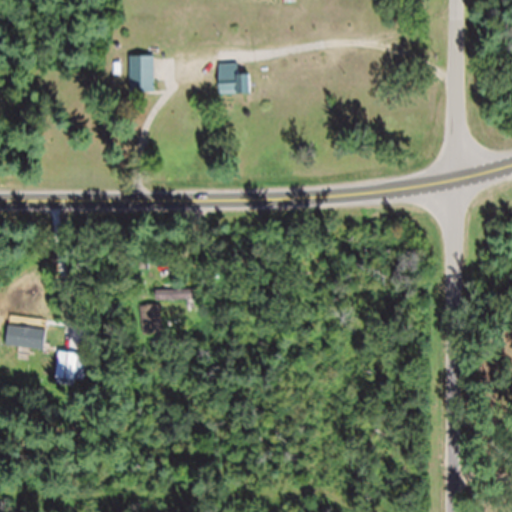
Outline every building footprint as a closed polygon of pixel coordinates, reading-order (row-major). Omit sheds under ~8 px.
[(132,104),(156,104),(156,68),(132,68),(132,104)] [(220,75),(220,107),(250,107),(250,87),(241,87),(241,75),(220,75)] [(157,301),(157,312),(195,312),(195,301),(157,301)] [(145,342),(164,342),(164,318),(145,318),(145,342)] [(48,342),(9,337),(7,356),(46,362),(48,342)] [(89,365),(60,364),(59,394),(88,395),(89,365)]
